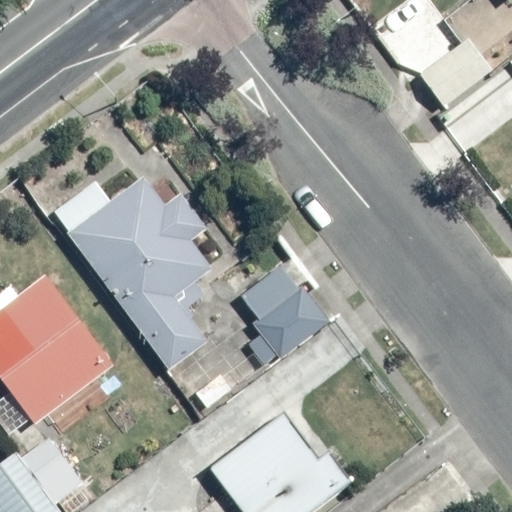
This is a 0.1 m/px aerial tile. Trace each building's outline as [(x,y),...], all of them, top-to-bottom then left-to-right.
[(96,181),(53,214),(170,366),(210,335),(188,306),(225,278),(195,238),(213,224),(187,190),(168,204),(145,174),(110,201),(96,181)] [(265,367),(284,353),(330,316),(284,258),(238,295),(254,316),(250,319),(260,331),(246,343),(265,367)] [(0,283),(0,372),(37,422),(115,363),(47,273),(35,282),(23,266),(0,283)] [(310,511),(348,483),(293,411),(214,472),(244,511),(310,511)] [(51,433),(20,458),(56,504),(87,479),(51,433)] [(62,511),(16,452),(0,464),(0,508),(3,511),(62,511)]
